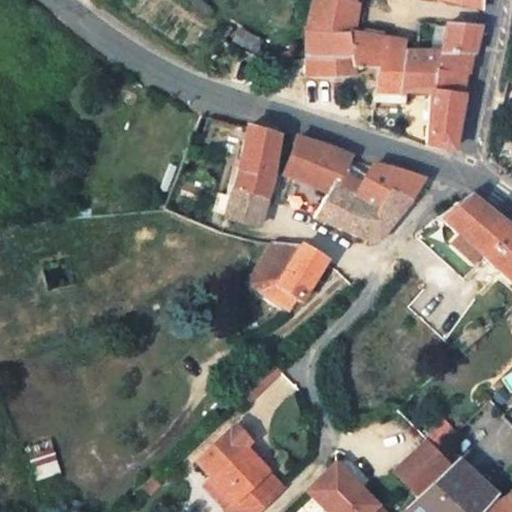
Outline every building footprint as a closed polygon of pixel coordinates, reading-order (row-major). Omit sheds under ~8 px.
[(353,83),(385,82),(386,36),(387,29),(336,24),(339,0),(295,0),(294,8),(292,31),(291,53),(291,57),(335,76),(336,63),(352,69),(353,83)] [(430,13),(427,39),(461,41),(463,21),(430,13)] [(460,78),(465,42),(461,41),(427,39),(424,54),(403,51),(404,37),(386,36),(385,82),(396,82),(409,82),(415,136),(440,140),(453,78),(460,78)] [(403,51),(424,54),(427,39),(404,37),(403,51)] [(236,122),(221,214),(254,221),(264,169),(268,131),(236,122)] [(334,171),(342,154),(342,152),(287,133),(285,136),(277,169),(313,182),(326,186),(334,171)] [(511,138),(498,148),(511,168),(511,138)] [(393,168),(358,158),(352,178),(399,195),(410,174),(393,168)] [(326,186),(314,213),(365,242),(375,229),(399,195),(352,178),(334,171),(326,186)] [(511,231),(457,187),(430,214),(511,288),(511,231)] [(264,235),(233,277),(283,312),(291,301),(267,284),(293,244),(264,235)] [(267,284),(291,301),(319,261),(293,244),(267,284)] [(266,353),(235,384),(242,392),(274,360),(266,353)] [(193,452),(208,467),(231,491),(224,498),(237,511),(248,511),(272,489),(253,469),(263,460),(241,436),(245,432),(230,416),(193,452)] [(416,482),(448,451),(426,429),(394,461),(416,482)] [(50,441),(26,449),(36,480),(61,472),(50,441)] [(397,511),(457,511),(462,508),(486,487),(453,453),(417,489),(395,509),(397,511)] [(386,511),(389,509),(337,457),(336,456),(307,483),(309,485),(335,511),(386,511)] [(263,460),(253,469),(272,489),(282,479),(263,460)] [(153,467),(144,476),(150,482),(159,474),(153,467)] [(208,467),(201,474),(224,498),(231,491),(208,467)] [(511,511),(511,485),(495,496),(486,487),(462,508),(464,511),(511,511)]
